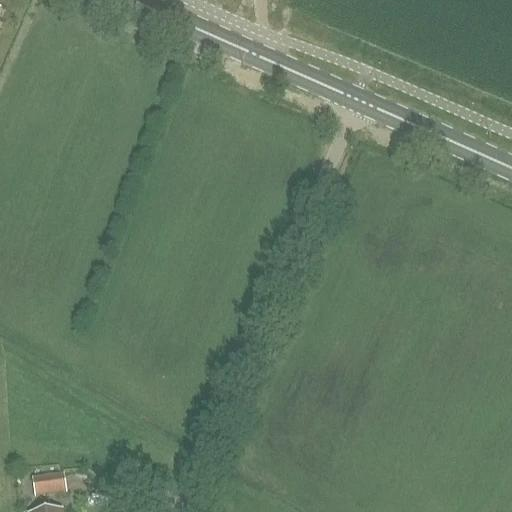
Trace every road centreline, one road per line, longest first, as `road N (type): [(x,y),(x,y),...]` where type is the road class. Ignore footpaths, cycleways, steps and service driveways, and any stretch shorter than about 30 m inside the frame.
road 1 (unclassified): [(187,511),(209,436),(357,99)]
road 2 (primary): [(357,99),(123,0)]
road 3 (primary): [(511,169),(357,99)]
